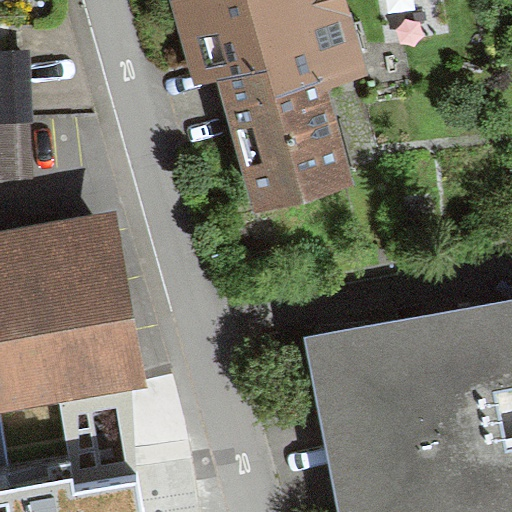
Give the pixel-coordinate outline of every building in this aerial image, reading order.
[(178,0),(197,64),(218,58),(269,43),(274,63),(314,52),(320,71),(330,68),(366,57),(349,0),(178,0)] [(0,170),(36,169),(30,43),(0,44),(0,170)] [(256,193),(358,165),(330,68),(320,71),(314,52),(274,63),(269,43),(218,58),(256,193)] [(0,388),(106,369),(141,363),(152,361),(120,186),(0,207),(0,388)] [(511,511),(511,271),(303,313),(342,511),(511,511)] [(106,369),(114,446),(147,443),(141,363),(106,369)] [(0,511),(120,511),(114,446),(106,369),(0,388),(0,511)]
